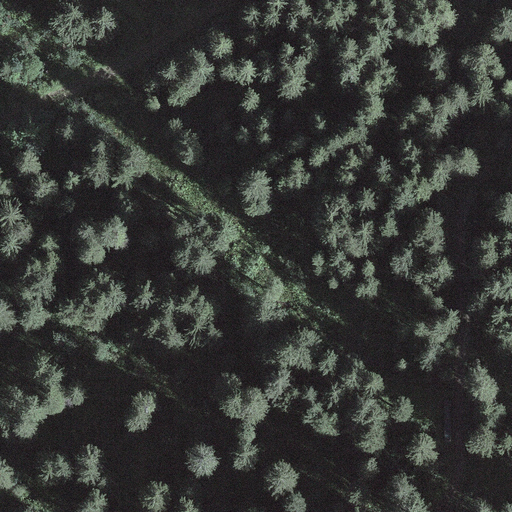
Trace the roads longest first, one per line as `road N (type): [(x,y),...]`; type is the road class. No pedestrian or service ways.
road 1 (track): [(441,511),(462,453),(462,209),(511,140)]
road 2 (track): [(0,124),(122,70),(228,0)]
